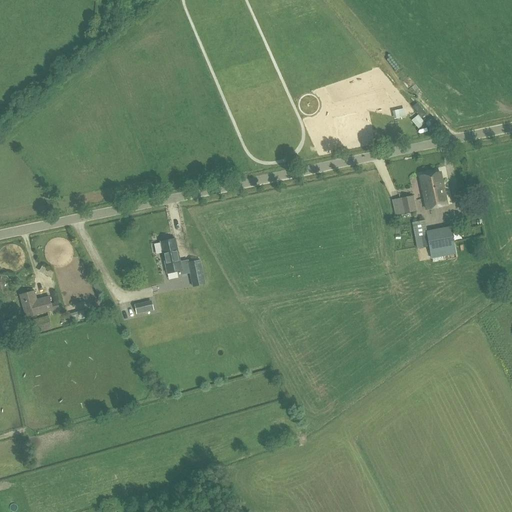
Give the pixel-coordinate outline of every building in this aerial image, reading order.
[(425,123),(418,115),(411,120),(418,128),(425,123)] [(426,209),(447,205),(441,172),(419,177),(426,209)] [(402,214),(417,211),(413,195),(398,198),(402,214)] [(414,236),(426,234),(426,231),(423,220),(412,222),(414,236)] [(450,227),(431,231),(426,231),(431,259),(456,254),(450,227)] [(175,263),(180,262),(175,238),(160,241),(164,260),(172,258),(173,259),(175,259),(175,263)] [(172,258),(164,260),(167,273),(181,270),(182,274),(189,273),(190,273),(195,272),(196,279),(204,278),(200,261),(188,264),(188,261),(180,263),(180,262),(175,263),(175,259),(173,259),(172,258)] [(195,272),(190,273),(192,287),(205,284),(204,278),(196,279),(195,272)] [(26,317),(52,310),(50,304),(48,297),(36,300),(34,291),(20,295),(26,317)] [(57,302),(50,304),(52,310),(58,309),(57,302)] [(147,306),(147,302),(135,304),(137,312),(153,309),(153,305),(147,306)] [(30,333),(42,330),(51,328),(48,315),(27,321),(30,333)]
